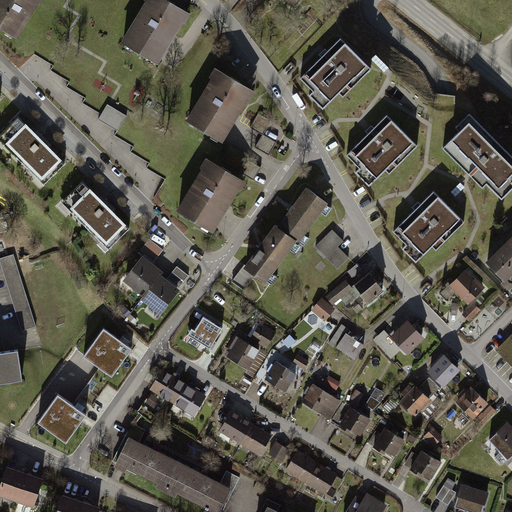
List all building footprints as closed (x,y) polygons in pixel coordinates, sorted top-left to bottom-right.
[(0,0),(0,23),(5,27),(4,29),(16,36),(38,0),(0,0)] [(166,0),(165,0),(150,0),(125,42),(136,50),(138,48),(146,52),(145,55),(157,62),(187,13),(175,6),(173,7),(165,3),(166,0)] [(368,65),(341,38),(305,75),(318,88),(310,95),(324,109),(368,65)] [(148,166),(167,178),(175,165),(157,153),(160,149),(141,137),(143,132),(125,121),(128,116),(109,105),(111,100),(93,88),(95,84),(76,72),(79,67),(60,56),(63,51),(44,39),(36,53),(55,64),(52,69),(71,81),(68,85),(87,97),(84,101),(103,113),(99,118),(118,129),(116,134),(135,146),(132,150),(151,162),(148,166)] [(231,78),(219,71),(189,120),(202,127),(203,126),(211,130),(210,133),(222,140),(252,91),(240,84),(238,85),(231,80),(231,78)] [(264,134),(272,121),(259,114),(251,126),(264,134)] [(414,142),(387,115),(351,151),(364,164),(356,172),(370,186),(414,142)] [(36,134),(19,117),(1,135),(9,144),(6,146),(36,176),(39,174),(47,182),(66,164),(49,147),(52,145),(38,131),(36,134)] [(447,144),(503,199),(511,189),(511,181),(509,178),(511,175),(511,155),(474,118),(447,144)] [(277,143),(265,135),(257,148),(269,156),(277,143)] [(240,172),(253,180),(261,167),(248,160),(249,158),(230,147),(223,160),(241,171),(240,172)] [(221,168),(210,161),(180,210),(192,217),(194,216),(201,220),(201,222),(213,230),(242,181),(230,174),(229,175),(221,170),(221,168)] [(100,198),(83,182),(65,200),(73,208),(70,211),(101,241),(103,238),(112,247),(130,228),(114,212),(116,209),(103,195),(100,198)] [(327,202),(309,188),(280,227),(279,228),(295,240),(294,241),(297,243),(327,202)] [(461,218),(435,191),(398,228),(411,240),(403,248),(417,262),(461,218)] [(279,228),(280,227),(277,226),(247,266),(245,265),(233,281),(245,290),(256,274),(265,281),(294,241),(295,240),(279,228)] [(344,241),(333,230),(317,246),(338,268),(349,257),(339,247),(344,241)] [(164,250),(150,239),(140,251),(154,262),(164,250)] [(511,239),(489,263),(504,278),(511,270),(511,239)] [(15,255),(0,259),(23,331),(37,326),(15,255)] [(162,274),(143,258),(126,280),(145,295),(160,276),(162,274)] [(177,266),(168,278),(180,287),(189,276),(177,266)] [(465,272),(452,285),(469,303),(482,290),(479,286),(481,284),(477,280),(475,282),(465,272)] [(373,276),(370,273),(356,284),(369,301),(383,290),(378,284),(381,282),(375,274),(373,276)] [(160,276),(145,295),(143,298),(161,312),(178,290),(160,276)] [(358,294),(347,281),(328,297),(333,303),(341,297),(346,303),(358,294)] [(334,309),(323,299),(314,309),(325,319),(334,309)] [(475,304),(464,315),(470,321),(481,310),(475,304)] [(223,328),(204,316),(195,330),(192,328),(188,334),(210,348),(223,328)] [(253,338),(261,325),(258,322),(249,336),(253,338)] [(423,337),(409,323),(401,330),(398,327),(391,334),(408,351),(423,337)] [(275,334),(261,325),(253,338),(267,347),(275,334)] [(133,348),(105,327),(84,355),(102,368),(107,362),(117,369),(133,348)] [(353,336),(347,333),(337,347),(355,359),(365,345),(355,338),(356,336),(354,335),(353,336)] [(295,341),(290,335),(284,341),(289,347),(295,341)] [(386,335),(380,340),(384,345),(390,340),(386,335)] [(511,335),(499,348),(511,361),(511,335)] [(259,350),(240,338),(237,342),(234,340),(230,348),(233,350),(229,356),(248,368),(259,350)] [(0,378),(23,375),(18,349),(0,351),(0,378)] [(309,362),(298,355),(294,362),(305,369),(309,362)] [(458,369),(445,356),(443,359),(440,357),(433,365),(435,367),(431,371),(444,384),(458,369)] [(296,373),(277,361),(275,365),(272,363),(270,367),(273,368),(266,378),(285,390),(296,373)] [(176,402),(186,385),(179,380),(181,377),(176,373),(173,377),(163,370),(161,373),(165,376),(162,381),(160,380),(156,386),(158,387),(156,390),(169,398),(176,402)] [(441,387),(430,377),(424,384),(434,394),(441,387)] [(341,382),(335,379),(332,386),(337,389),(341,382)] [(335,397),(314,384),(311,389),(309,387),(306,393),(308,394),(303,401),(323,413),(323,412),(330,417),(330,418),(341,401),(338,399),(338,397),(336,396),(335,397)] [(424,384),(419,388),(417,386),(414,389),(411,386),(403,394),(406,397),(401,402),(408,410),(410,408),(415,414),(434,394),(424,384)] [(195,414),(206,397),(199,392),(201,390),(196,387),(194,390),(186,385),(176,402),(195,414)] [(488,402),(473,387),(467,393),(464,391),(460,396),(462,398),(458,402),(474,417),(488,402)] [(169,398),(156,390),(140,413),(152,421),(169,398)] [(354,400),(350,406),(356,409),(360,403),(359,403),(364,394),(358,390),(353,399),(354,400)] [(71,435),(87,414),(59,394),(39,421),(57,434),(61,428),(71,435)] [(350,406),(344,403),(332,420),(350,431),(352,428),(361,434),(371,419),(356,409),(350,406)] [(384,408),(389,413),(393,408),(388,403),(384,408)] [(497,411),(491,406),(483,414),(488,419),(497,411)] [(241,442),(252,424),(232,412),(222,430),(241,442)] [(146,429),(132,423),(113,460),(137,472),(138,470),(159,481),(159,483),(167,487),(180,462),(140,442),(146,429)] [(511,427),(508,423),(490,439),(508,460),(511,456),(511,427)] [(261,454),(271,436),(252,424),(241,442),(261,454)] [(392,432),(387,428),(383,434),(377,431),(369,443),(384,452),(386,449),(395,455),(405,440),(396,434),(398,431),(394,429),(392,432)] [(442,438),(433,429),(426,436),(435,445),(442,438)] [(277,457),(284,446),(277,442),(270,453),(277,457)] [(283,461),(290,450),(284,446),(277,457),(283,461)] [(429,454),(423,450),(419,456),(413,452),(406,464),(421,474),(423,472),(432,477),(441,462),(432,456),(434,453),(431,451),(429,454)] [(307,481),(317,464),(309,458),(310,456),(306,454),(305,456),(298,452),(297,454),(294,452),(290,458),(293,460),(287,469),(307,481)] [(221,483),(180,462),(167,487),(177,492),(178,490),(210,506),(209,508),(216,511),(222,511),(241,477),(227,470),(221,483)] [(336,491),(343,480),(330,471),(331,469),(328,467),(327,469),(317,464),(307,481),(326,493),(330,487),(336,491)] [(25,474),(7,468),(0,488),(0,492),(16,499),(25,474)] [(43,480),(25,474),(16,499),(34,505),(43,480)] [(457,492),(445,484),(437,497),(449,505),(457,492)] [(482,511),(488,493),(462,485),(455,507),(473,511),(482,511)] [(359,508),(352,504),(346,511),(380,511),(385,505),(367,494),(359,508)] [(77,511),(81,502),(63,496),(58,511),(77,511)] [(281,505),(268,499),(260,511),(278,511),(281,505)] [(97,511),(99,508),(81,502),(77,511),(97,511)]
